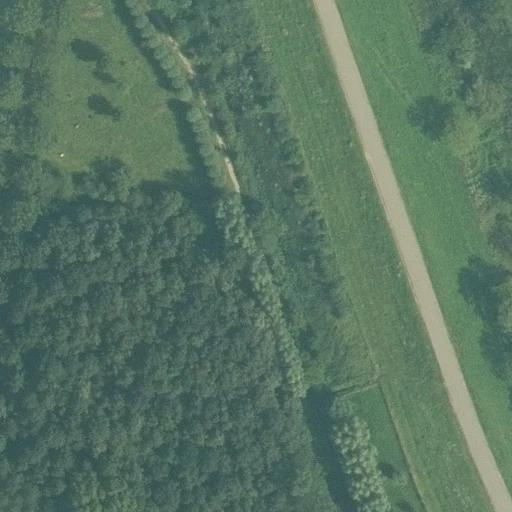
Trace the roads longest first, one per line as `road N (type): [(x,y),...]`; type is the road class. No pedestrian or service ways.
road 1 (track): [(139,0),(200,92),(347,511)]
road 2 (unclassified): [(319,0),(506,511)]
road 3 (track): [(42,0),(0,197)]
